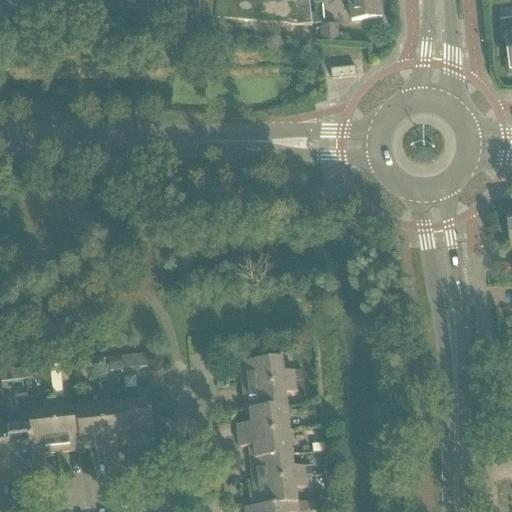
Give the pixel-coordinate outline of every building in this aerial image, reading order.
[(0,0),(0,17),(16,19),(17,0),(0,0)] [(158,16),(159,0),(119,0),(119,12),(158,16)] [(198,19),(199,0),(159,0),(158,16),(198,19)] [(216,0),(215,20),(299,28),(312,26),(310,16),(308,0),(216,0)] [(349,0),(352,23),(382,19),(379,0),(349,0)] [(511,19),(500,22),(502,40),(507,40),(509,60),(505,60),(507,77),(511,76),(511,19)] [(321,45),(339,44),(338,25),(320,27),(321,45)] [(332,81),(356,78),(355,68),(330,71),(332,81)] [(122,370),(147,366),(146,356),(121,359),(122,370)] [(121,359),(108,361),(110,371),(122,370),(121,359)] [(261,362),(240,364),(243,389),(296,384),(295,374),(284,375),(282,360),(261,362)] [(48,367),(34,369),(35,380),(49,378),(48,367)] [(25,370),(10,372),(11,383),(26,381),(25,370)] [(302,373),(295,374),(296,384),(303,383),(302,373)] [(303,383),(296,384),(297,395),(304,394),(303,383)] [(296,384),(243,389),(245,414),(251,414),(251,413),(288,409),(287,396),(297,395),(296,384)] [(129,447),(155,444),(149,392),(138,393),(139,403),(125,404),(129,442),(128,442),(129,447)] [(55,402),(52,402),(58,455),(82,452),(78,409),(64,411),(63,401),(55,402)] [(43,414),(29,415),(34,457),(35,457),(58,455),(52,402),(50,402),(42,403),(43,414)] [(107,459),(119,458),(118,448),(129,447),(128,442),(129,442),(125,404),(102,407),(107,459)] [(102,407),(78,409),(81,447),(83,447),(94,445),(95,451),(96,460),(107,459),(102,407)] [(247,426),(237,427),(238,438),(290,433),(288,409),(251,413),(251,414),(252,425),(247,426)] [(19,427),(6,428),(10,470),(36,468),(35,457),(34,457),(29,415),(28,415),(19,416),(18,416),(19,427)] [(6,428),(0,428),(0,466),(10,465),(6,428)] [(290,433),(238,438),(239,449),(249,448),(254,448),(256,459),(256,461),(293,457),(290,433)] [(324,445),(312,447),(313,454),(325,453),(324,445)] [(256,459),(250,460),(253,485),(306,480),(306,478),(305,468),(294,469),(293,457),(256,461),(256,459)] [(306,480),(253,485),(255,508),(255,509),(298,505),(297,491),(308,490),(306,480)]
